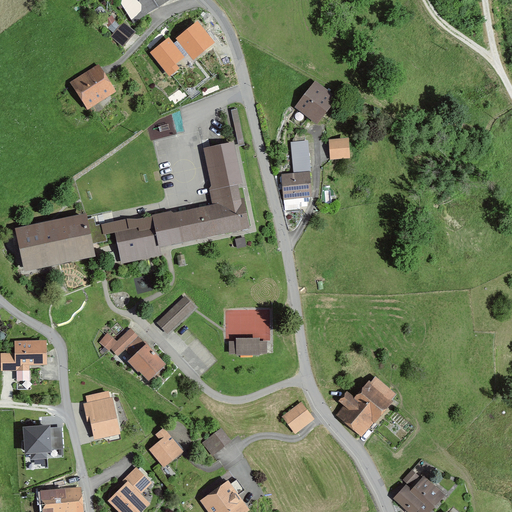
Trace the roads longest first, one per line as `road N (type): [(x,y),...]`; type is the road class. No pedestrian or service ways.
road 1 (residential): [(201,0),(229,39),(244,92),(285,249),(307,378)]
road 2 (residential): [(307,378),(244,402),(220,400),(134,318)]
road 3 (residential): [(307,378),(368,465),(390,511)]
road 4 (residential): [(68,412),(60,348),(50,331),(0,299)]
